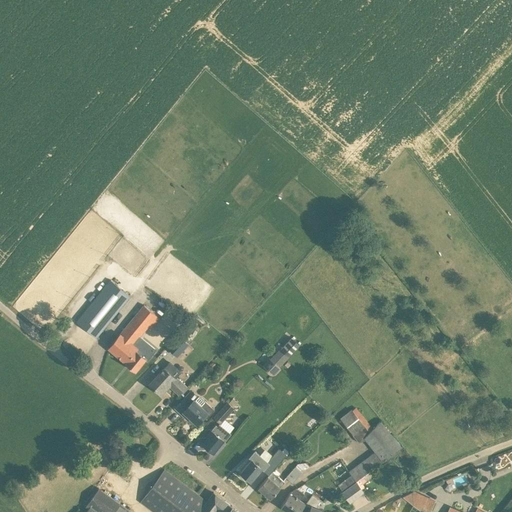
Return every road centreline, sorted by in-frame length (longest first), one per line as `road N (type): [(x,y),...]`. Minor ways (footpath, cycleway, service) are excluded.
road 1 (unclassified): [(252,511),(0,306)]
road 2 (unclassified): [(361,511),(511,442)]
